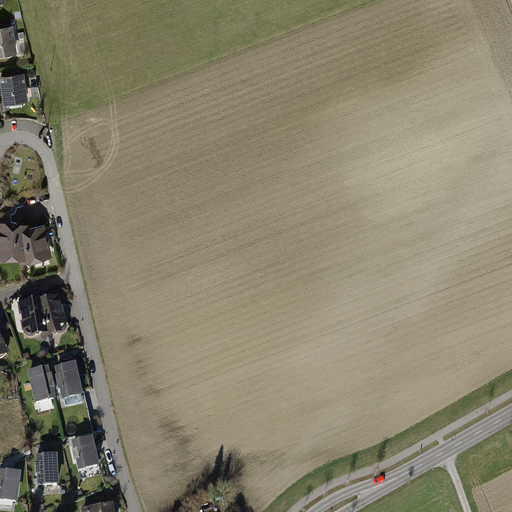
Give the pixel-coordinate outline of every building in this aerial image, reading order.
[(15,25),(0,27),(0,56),(19,54),(15,25)] [(26,73),(0,76),(0,77),(4,105),(30,102),(26,73)] [(0,260),(27,260),(23,229),(30,228),(30,223),(0,222),(0,260)] [(46,224),(30,228),(23,229),(27,260),(28,264),(53,258),(46,224)] [(60,298),(41,304),(49,338),(50,340),(63,337),(66,333),(68,329),(68,325),(60,298)] [(33,341),(49,338),(41,304),(20,307),(23,333),(31,333),(33,341)] [(0,332),(0,361),(9,358),(0,332)] [(44,348),(41,351),(41,356),(44,358),(48,358),(50,355),(50,351),(47,348),(44,348)] [(82,391),(77,366),(55,371),(57,379),(55,380),(59,394),(61,393),(63,404),(84,399),(82,391)] [(49,370),(28,375),(36,408),(57,403),(49,370)] [(93,440),(72,445),(74,453),(72,453),(75,467),(77,466),(79,474),(100,469),(93,440)] [(58,458),(37,459),(37,467),(35,467),(36,479),(38,479),(38,489),(60,488),(58,458)] [(22,476),(1,474),(0,479),(0,503),(19,506),(22,476)]
